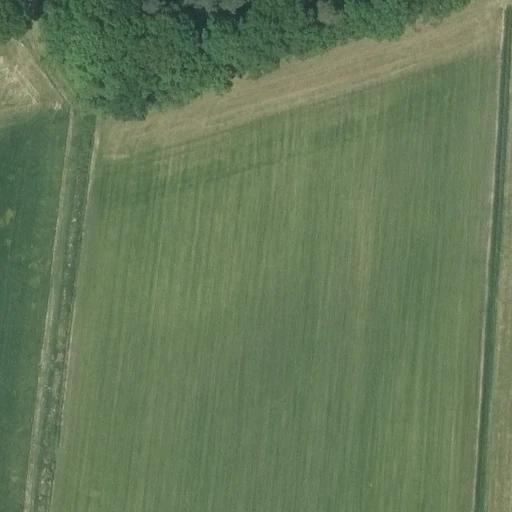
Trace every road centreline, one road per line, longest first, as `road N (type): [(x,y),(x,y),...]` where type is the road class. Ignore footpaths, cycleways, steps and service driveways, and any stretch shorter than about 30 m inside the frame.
road 1 (track): [(80,109),(88,161),(44,511)]
road 2 (track): [(24,0),(80,109)]
